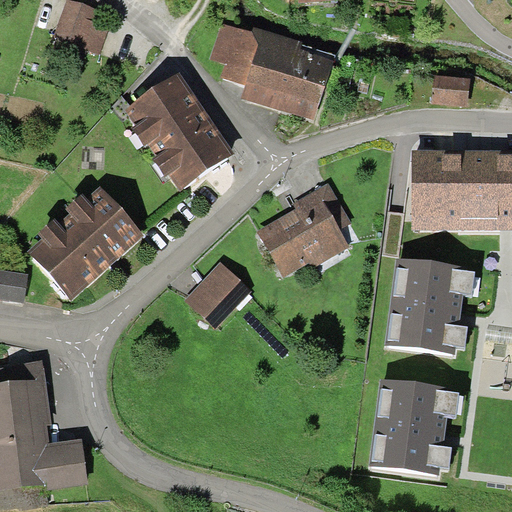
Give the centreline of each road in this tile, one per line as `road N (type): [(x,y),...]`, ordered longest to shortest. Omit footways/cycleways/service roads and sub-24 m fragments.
road 1 (residential): [(90,346),(97,413),(117,450),(135,463),(291,511)]
road 2 (residential): [(267,168),(404,123),(511,121)]
road 3 (residential): [(90,346),(267,168)]
road 4 (residential): [(267,168),(160,36),(108,0)]
